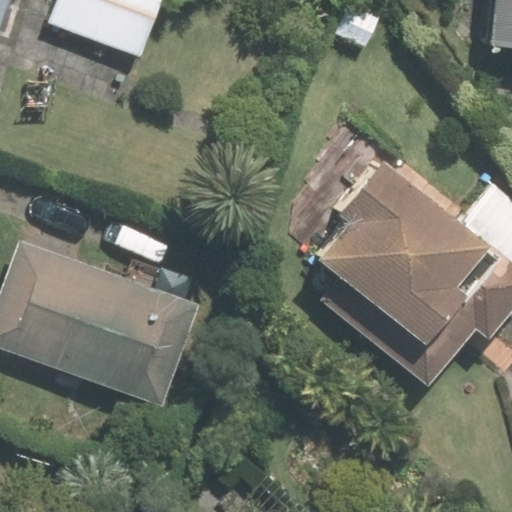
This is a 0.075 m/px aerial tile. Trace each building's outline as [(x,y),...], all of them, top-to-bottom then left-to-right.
[(0,0),(0,27),(9,0),(0,0)] [(142,55),(162,0),(57,0),(50,22),(142,55)] [(511,0),(496,0),(492,45),(511,46),(511,0)] [(322,299),(429,387),(466,342),(500,369),(511,354),(511,349),(497,336),(511,317),(511,199),(494,185),(463,223),(385,160),(342,212),(354,221),(324,259),(341,274),(322,299)] [(15,242),(0,284),(0,350),(163,406),(198,306),(15,242)] [(141,408),(117,399),(103,437),(128,445),(141,408)]
